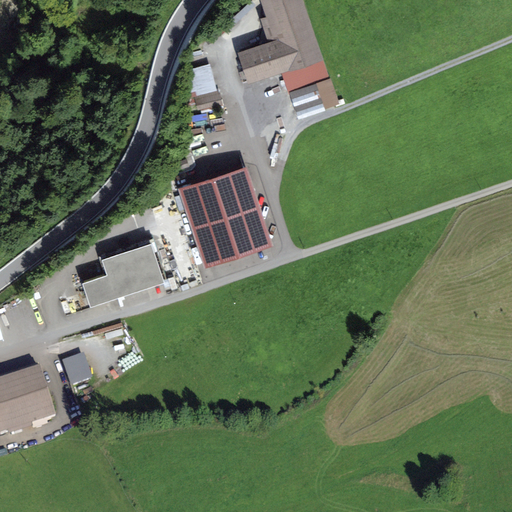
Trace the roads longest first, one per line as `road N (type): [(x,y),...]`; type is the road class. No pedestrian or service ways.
road 1 (unclassified): [(0,352),(511,184)]
road 2 (secondary): [(0,281),(108,192),(140,148),(168,44),(197,0)]
road 3 (track): [(311,123),(511,41)]
